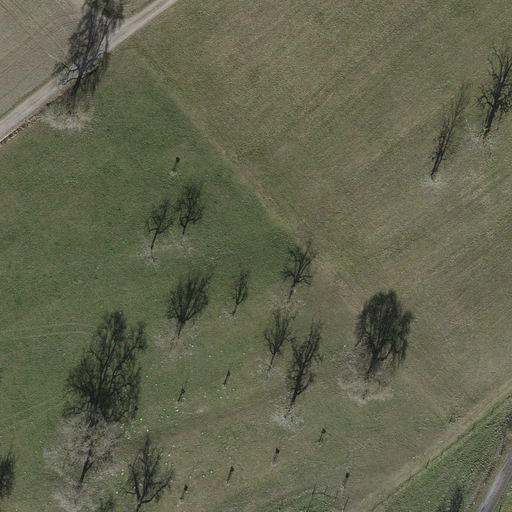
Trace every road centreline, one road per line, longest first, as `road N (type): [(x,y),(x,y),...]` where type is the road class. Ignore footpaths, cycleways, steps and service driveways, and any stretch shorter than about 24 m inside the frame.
road 1 (track): [(165,0),(0,124)]
road 2 (track): [(511,385),(381,497)]
